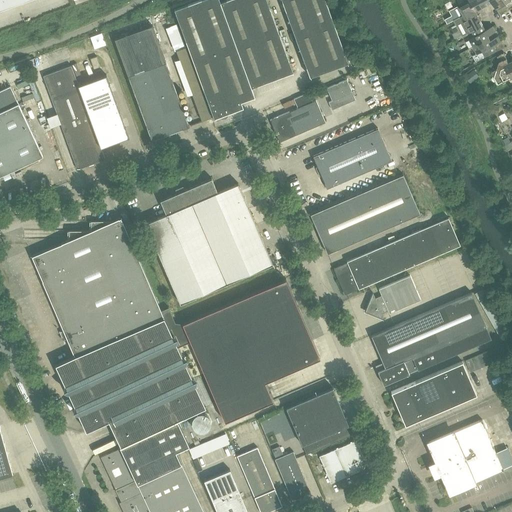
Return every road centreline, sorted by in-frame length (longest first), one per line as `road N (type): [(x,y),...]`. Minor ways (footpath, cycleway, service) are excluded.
road 1 (unclassified): [(319,511),(397,478),(251,122),(0,210)]
road 2 (unclassified): [(89,511),(0,323)]
road 3 (unknown): [(264,154),(371,92),(367,77)]
